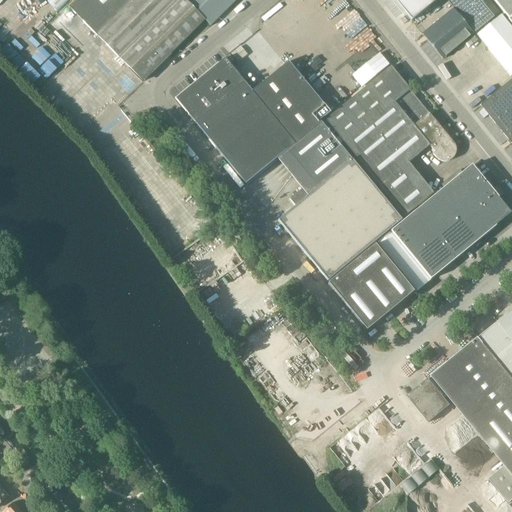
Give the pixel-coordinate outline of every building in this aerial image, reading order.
[(74,0),(68,6),(95,34),(129,0),(74,0)] [(129,0),(95,34),(96,35),(142,81),(201,24),(205,20),(211,26),(236,0),(129,0)] [(394,0),(411,21),(437,0),(394,0)] [(488,0),(464,0),(423,34),(422,34),(443,59),(443,58),(499,13),(488,0)] [(511,0),(493,0),(509,19),(511,15),(511,0)] [(488,49),(511,29),(511,28),(501,15),(477,35),(488,49)] [(499,62),(511,52),(511,29),(488,49),(499,62)] [(511,75),(511,52),(499,62),(511,76),(511,75)] [(230,55),(225,58),(232,67),(237,63),(230,55)] [(302,189),(290,199),(295,206),(278,220),(328,281),(402,220),(330,134),(320,121),(331,113),(330,113),(324,105),(289,62),(288,62),(252,92),(244,82),(232,67),(225,58),(175,99),(195,123),(195,122),(245,184),(286,150),(287,151),(277,159),(302,189)] [(332,115),(325,120),(334,131),(364,167),(379,185),(404,216),(433,193),(433,192),(408,161),(429,144),(431,148),(429,149),(436,158),(437,159),(438,159),(439,160),(440,161),(441,161),(442,162),(444,162),(445,162),(446,162),(448,161),(449,161),(450,161),(451,160),(452,159),(453,158),(454,157),(455,156),(455,155),(456,154),(456,153),(456,152),(456,150),(456,149),(456,148),(456,147),(455,145),(454,144),(454,143),(442,128),(438,124),(437,124),(433,120),(434,119),(429,114),(391,67),(336,112),(332,115)] [(511,79),(480,105),(480,106),(481,106),(511,143),(511,79)] [(415,212),(391,231),(430,280),(496,226),(495,226),(507,217),(510,213),(507,210),(498,198),(472,165),(467,169),(463,172),(415,212)] [(417,291),(430,280),(391,232),(377,243),(417,291)] [(375,244),(328,283),(368,331),(414,294),(375,244)] [(480,337),(479,338),(511,378),(511,313),(511,312),(488,331),(480,337)] [(416,390),(408,396),(429,422),(450,405),(444,399),(448,396),(483,439),(505,466),(489,479),(509,503),(511,500),(511,378),(479,338),(478,339),(432,377),(421,385),(416,390)] [(13,503),(2,511),(20,511),(21,511),(13,503)]
